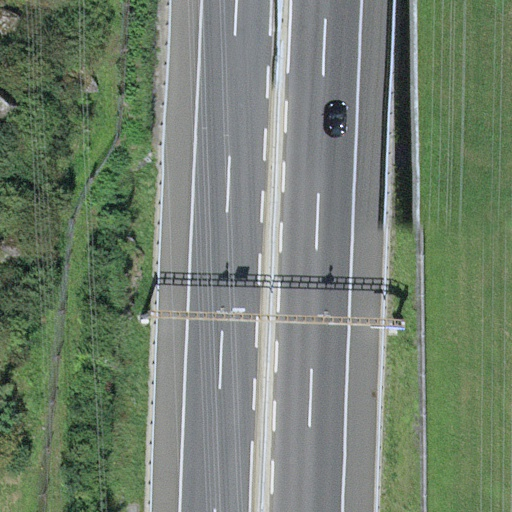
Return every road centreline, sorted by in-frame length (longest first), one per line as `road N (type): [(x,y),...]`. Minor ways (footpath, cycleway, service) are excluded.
road 1 (motorway): [(318,511),(339,0)]
road 2 (motorway): [(236,0),(217,511)]
